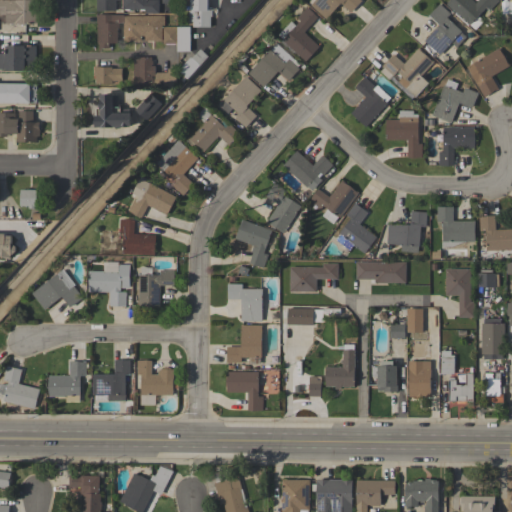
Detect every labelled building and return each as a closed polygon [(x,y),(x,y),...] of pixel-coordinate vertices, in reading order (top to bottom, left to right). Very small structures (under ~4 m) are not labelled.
[(0,0),(38,0),(38,10),(36,10),(36,24),(6,24),(6,14),(0,14),(0,0)] [(116,0),(116,11),(96,11),(96,0),(116,0)] [(122,9),(122,0),(158,0),(158,13),(145,13),(145,9),(122,9)] [(208,0),(208,10),(212,10),(211,16),(210,16),(210,27),(192,26),(192,21),(188,21),(188,11),(190,11),(190,0),(208,0)] [(314,0),(361,0),(350,12),(340,3),(326,19),(310,5),(314,0)] [(446,4),(449,0),(471,0),(475,3),(477,0),(498,0),(489,10),(486,7),(482,11),(485,14),(481,18),(483,20),(475,30),(469,24),(468,25),(446,4)] [(438,25),(428,15),(439,4),(450,14),(446,17),(461,31),(460,32),(465,37),(456,47),(451,42),(439,55),(424,40),(438,25)] [(282,40),(283,39),(278,35),(290,21),(295,25),(300,20),(296,17),(306,7),(317,17),(303,32),(319,46),(305,61),(282,40)] [(123,22),(101,23),(101,12),(109,12),(109,15),(123,14),(123,16),(164,15),(164,25),(161,25),(162,40),(144,41),(144,36),(140,36),(140,41),(123,41),(123,22)] [(98,23),(118,23),(118,28),(117,28),(117,43),(108,43),(108,47),(98,47),(98,23)] [(163,26),(175,26),(176,44),(163,44),(163,26)] [(176,27),(190,27),(190,51),(176,52),(176,27)] [(270,49),(270,50),(276,44),(299,64),(297,67),(299,69),(288,81),(278,71),(263,87),(248,73),(270,49)] [(35,68),(24,68),(24,69),(0,69),(0,53),(6,53),(6,46),(35,46),(35,68)] [(418,47),(433,62),(420,76),(428,83),(414,97),(405,88),(409,84),(396,71),(388,80),(380,71),(384,67),(382,66),(393,54),(403,63),(418,47)] [(499,47),(509,65),(491,76),(498,89),(484,97),(476,84),(477,84),(467,67),(472,64),(471,63),(484,56),(499,47)] [(200,49),(208,56),(186,79),(177,70),(190,57),(192,58),(200,49)] [(134,85),(133,57),(151,57),(151,60),(152,60),(152,65),(151,65),(151,66),(154,66),(154,72),(167,72),(167,69),(176,68),(176,88),(167,88),(167,86),(151,86),(151,85),(134,85)] [(93,67),(111,67),(111,68),(121,68),(121,81),(111,81),(111,84),(99,84),(95,84),(95,82),(94,81),(94,77),(95,77),(95,76),(93,76),(93,67)] [(227,113),(218,106),(245,76),(261,90),(246,106),(256,116),(245,127),(234,117),(238,113),(232,108),(227,113)] [(365,127),(350,113),(365,97),(355,88),(364,77),(375,86),(376,85),(391,98),(365,127)] [(443,85),(444,85),(447,79),(457,84),(455,90),(462,92),(464,88),(478,93),(472,108),(459,103),(451,123),(431,115),(443,85)] [(0,102),(0,83),(29,83),(29,84),(36,84),(36,102),(30,102),(29,103),(0,102)] [(95,127),(95,108),(100,108),(99,93),(113,93),(113,95),(117,95),(117,107),(120,107),(120,109),(128,108),(128,112),(130,112),(130,127),(95,127)] [(145,120),(134,110),(150,93),(161,103),(145,120)] [(188,137),(202,122),(195,116),(203,107),(211,115),(213,112),(227,125),(229,124),(239,133),(229,145),(218,135),(203,151),(188,137)] [(16,142),(16,133),(6,134),(6,136),(0,136),(0,112),(14,112),(14,118),(18,118),(18,111),(32,110),(32,122),(39,122),(39,136),(36,136),(36,142),(16,142)] [(407,139),(385,140),(385,119),(399,119),(399,110),(412,110),(412,114),(417,114),(418,143),(421,143),(421,157),(407,157),(407,139)] [(474,127),(474,148),(453,148),(453,166),(438,166),(438,151),(443,151),(442,139),(436,139),(436,129),(443,128),(443,127),(474,127)] [(156,163),(178,139),(197,157),(182,174),(193,184),(183,195),(172,185),(175,181),(156,163)] [(283,165),(296,150),(312,165),(322,155),(332,165),(323,175),(320,172),(317,175),(322,180),(312,190),(307,186),(306,187),(283,165)] [(169,193),(170,191),(176,194),(166,215),(147,205),(141,217),(127,210),(134,198),(138,200),(141,193),(136,190),(141,179),(169,193)] [(339,217),(338,216),(332,223),(322,215),(327,208),(323,205),(320,209),(309,200),(317,189),(329,197),(342,179),(358,192),(339,217)] [(283,233),(266,222),(277,203),(265,196),(274,182),(286,190),(283,195),(300,206),(283,233)] [(19,206),(20,189),(36,189),(36,206),(34,206),(34,208),(28,208),(28,206),(19,206)] [(364,253),(353,245),(349,250),(335,240),(339,235),(338,234),(350,218),(346,214),(354,203),(367,212),(359,224),(376,236),(364,253)] [(474,221),(474,241),(464,241),(452,246),(442,246),(442,221),(437,221),(437,206),(453,206),(453,221),(474,221)] [(388,223),(409,225),(410,211),(426,212),(425,227),(420,226),(418,246),(417,246),(417,251),(401,250),(401,245),(386,243),(388,223)] [(511,228),(511,249),(485,251),(484,230),(479,231),(478,216),(494,215),(495,230),(511,228)] [(119,233),(119,219),(134,220),(133,234),(155,235),(154,255),(122,254),(123,233),(119,233)] [(271,230),(263,252),(267,254),(262,268),(249,262),(252,252),(251,251),(253,245),(234,238),(241,219),(271,230)] [(30,234),(37,227),(42,232),(35,239),(30,234)] [(0,234),(0,257),(13,257),(13,244),(10,244),(10,234),(0,234)] [(431,260),(431,252),(435,252),(435,250),(440,250),(439,260),(431,260)] [(88,271),(102,271),(102,262),(119,263),(118,264),(130,265),(129,288),(120,288),(120,291),(126,291),(126,306),(109,306),(109,292),(88,292),(88,271)] [(405,262),(405,282),(374,282),(374,279),(356,279),(356,262),(405,262)] [(289,291),(289,266),(323,267),(323,263),(338,263),(338,279),(316,279),(316,291),(289,291)] [(140,274),(140,267),(152,267),(152,274),(159,274),(159,270),(173,270),(173,285),(159,285),(159,305),(139,305),(139,274),(140,274)] [(237,274),(239,267),(246,270),(244,276),(237,274)] [(470,301),(473,301),(473,317),(458,317),(458,295),(445,295),(445,268),(470,268),(470,301)] [(62,269),(74,285),(73,286),(82,297),(70,307),(61,296),(44,309),(31,293),(57,273),(62,269)] [(477,287),(477,273),(495,273),(495,287),(477,287)] [(261,321),(240,321),(241,299),(227,299),(227,283),(242,283),(242,288),(261,288),(261,321)] [(312,324),(286,324),(286,308),(312,309),(312,324)] [(422,332),(407,332),(407,308),(422,308),(422,332)] [(481,323),(483,323),(483,318),(500,318),(500,323),(504,323),(504,354),(502,354),(502,359),(483,359),(483,354),(481,354),(481,323)] [(390,338),(390,324),(397,324),(397,319),(404,319),(404,324),(404,338),(390,338)] [(261,357),(260,357),(260,364),(249,363),(249,357),(241,357),(241,362),(226,362),(226,346),(240,346),(240,325),(261,325),(261,357)] [(341,386),(341,388),(335,388),(335,386),(325,386),(326,367),(342,367),(342,363),(341,363),(341,359),(342,359),(343,349),(354,349),(354,386),(341,386)] [(453,374),(440,374),(440,372),(439,372),(439,362),(440,362),(440,350),(450,351),(450,355),(454,355),(453,374)] [(464,367),(464,359),(472,359),(472,367),(464,367)] [(114,374),(114,360),(129,360),(130,374),(125,374),(125,401),(108,401),(108,395),(107,395),(107,400),(94,400),(94,395),(92,395),(92,374),(114,374)] [(151,374),(157,374),(158,371),(160,371),(160,369),(162,369),(162,367),(171,367),(171,369),(174,369),(173,378),(173,382),(178,382),(177,387),(173,387),(173,395),(140,394),(141,374),(136,374),(137,360),(151,360),(151,374)] [(397,392),(383,392),(383,390),(377,390),(377,385),(378,385),(378,376),(371,376),(371,367),(377,367),(377,365),(381,365),(381,360),(393,361),(393,365),(397,365),(397,392)] [(69,375),(69,361),(85,361),(85,375),(79,376),(80,396),(79,396),(79,401),(65,401),(65,396),(49,396),(48,376),(69,375)] [(430,396),(409,396),(409,369),(408,369),(408,361),(430,361),(430,396)] [(39,389),(34,409),(3,401),(7,381),(2,380),(6,366),(21,369),(18,383),(39,389)] [(226,391),(227,371),(258,372),(257,396),(262,396),(262,411),(247,410),(247,392),(226,391)] [(500,386),(504,386),(504,394),(502,394),(502,402),(503,402),(503,407),(495,407),(495,406),(485,406),(484,373),(492,373),(492,372),(499,372),(500,386)] [(473,404),(468,404),(468,401),(448,401),(448,377),(454,377),(454,380),(455,380),(455,385),(465,385),(465,373),(472,373),(473,404)] [(320,383),(320,396),(308,396),(308,383),(320,383)] [(153,395),(139,395),(139,405),(153,405),(153,395)] [(119,501),(133,473),(139,476),(139,475),(150,480),(153,475),(154,476),(159,466),(173,471),(161,495),(153,491),(142,511),(137,511),(124,505),(125,504),(119,501)] [(224,511),(221,497),(217,498),(213,483),(215,482),(212,473),(224,470),(227,479),(228,478),(229,479),(238,477),(246,507),(247,507),(248,511),(224,511)] [(0,471),(10,473),(8,487),(0,486),(0,471)] [(101,493),(100,511),(81,511),(82,494),(80,494),(80,487),(68,487),(68,475),(98,476),(98,493),(101,493)] [(437,511),(423,511),(423,505),(426,505),(426,501),(423,501),(423,503),(419,503),(419,501),(417,501),(417,506),(410,506),(410,508),(405,508),(405,506),(404,506),(405,483),(407,483),(407,482),(412,482),(412,481),(424,481),(424,478),(430,478),(430,479),(435,479),(435,481),(437,481),(437,511)] [(281,511),(282,479),(309,480),(309,510),(308,510),(308,511),(281,511)] [(316,511),(316,480),(352,480),(351,511),(316,511)] [(395,480),(394,495),(380,495),(380,504),(379,504),(379,506),(370,506),(370,505),(366,505),(366,511),(355,511),(356,480),(395,480)] [(494,496),(494,511),(500,511),(464,511),(460,511),(460,496),(494,496)]
